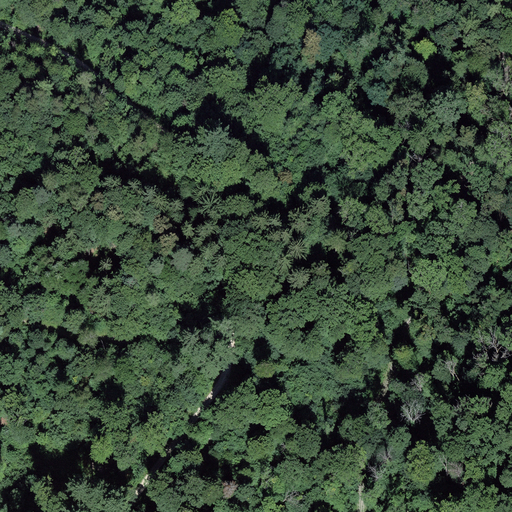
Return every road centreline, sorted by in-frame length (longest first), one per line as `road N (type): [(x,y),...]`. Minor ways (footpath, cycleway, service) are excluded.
road 1 (track): [(0,23),(76,61),(215,172),(229,197),(233,363),(221,390),(124,511)]
road 2 (track): [(362,511),(361,433),(507,69),(497,0)]
road 3 (track): [(0,300),(28,319),(89,335),(165,343),(236,328)]
road 4 (track): [(221,390),(221,415),(177,511)]
